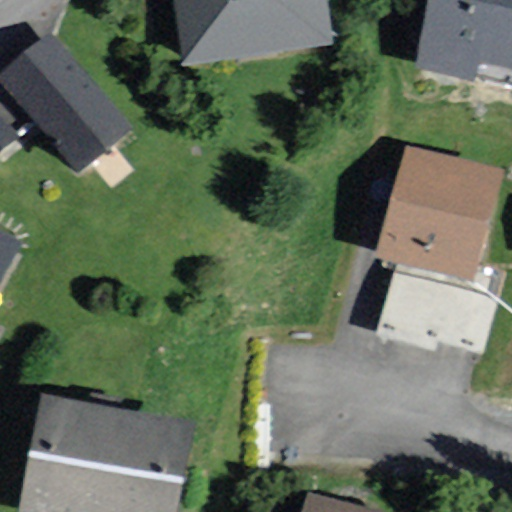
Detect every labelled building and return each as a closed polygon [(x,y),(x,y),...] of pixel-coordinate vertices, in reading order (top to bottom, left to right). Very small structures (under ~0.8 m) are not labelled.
[(173,0),(182,68),(337,50),(330,0),(173,0)] [(511,0),(436,0),(418,71),(480,87),(484,71),(511,78),(511,0)] [(134,135),(55,39),(3,82),(83,178),(134,135)] [(0,156),(19,142),(0,117),(0,156)] [(506,177),(408,152),(379,264),(477,289),(506,177)] [(0,292),(21,250),(0,239),(0,292)] [(170,511),(183,444),(53,419),(34,511),(170,511)] [(354,511),(310,499),(306,511),(354,511)]
